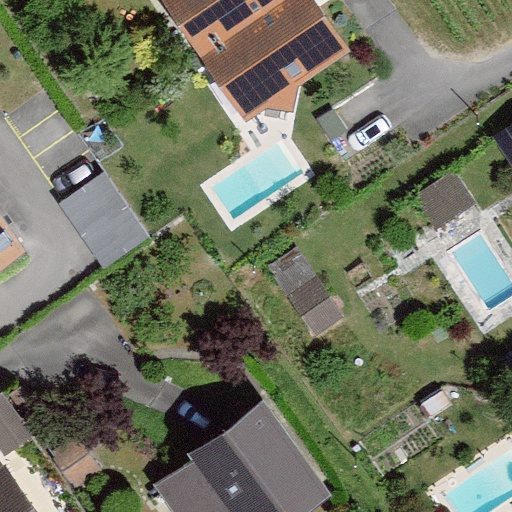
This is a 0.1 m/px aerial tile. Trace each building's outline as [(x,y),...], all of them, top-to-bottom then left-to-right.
[(352,55),(315,0),(168,0),(254,121),(270,110),(299,118),(299,90),(352,55)] [(511,126),(502,133),(511,148),(511,126)] [(455,161),(412,191),(435,225),(478,196),(455,161)] [(104,176),(60,207),(106,272),(150,241),(104,176)] [(0,208),(0,256),(23,239),(0,208)] [(318,271),(290,291),(317,328),(345,308),(318,271)] [(1,385),(0,385),(0,441),(4,446),(31,428),(1,385)] [(266,412),(148,493),(161,511),(331,511),(334,511),(266,412)] [(80,426),(51,445),(79,486),(107,467),(80,426)] [(0,457),(0,511),(48,511),(8,452),(0,457)]
